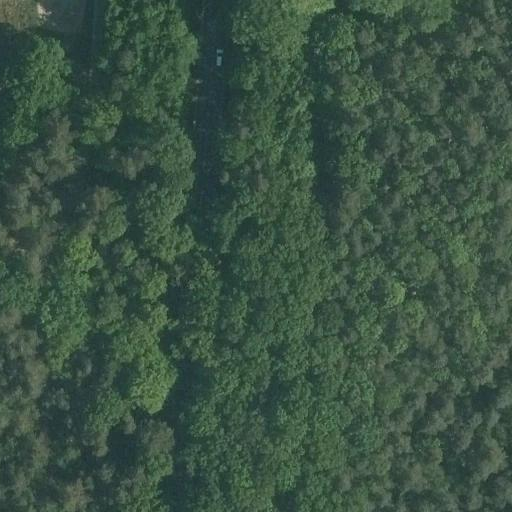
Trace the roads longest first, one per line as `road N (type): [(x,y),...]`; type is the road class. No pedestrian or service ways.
road 1 (secondary): [(177,511),(217,0)]
road 2 (track): [(511,144),(350,160),(213,77)]
